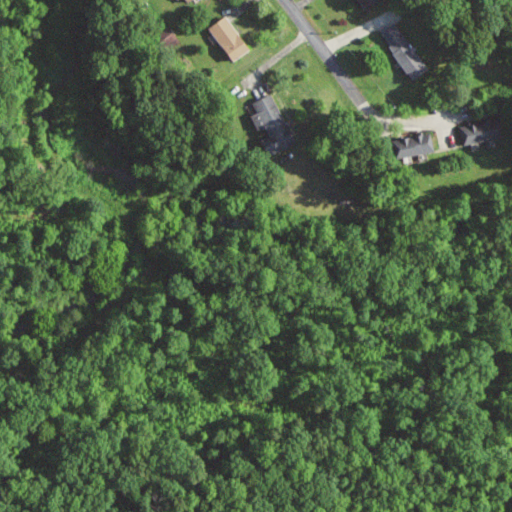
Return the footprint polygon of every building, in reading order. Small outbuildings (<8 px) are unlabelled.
[(381,0),(360,0),(370,11),(381,0)] [(238,62),(254,48),(226,16),(210,30),(238,62)] [(415,82),(430,72),(399,23),(383,33),(415,82)] [(272,157),(298,146),(275,93),(254,102),(259,113),(253,115),(260,131),(267,128),(272,137),(265,140),(272,157)] [(461,124),(463,144),(501,139),(498,120),(461,124)] [(404,158),(438,152),(434,132),(400,139),(404,158)]
